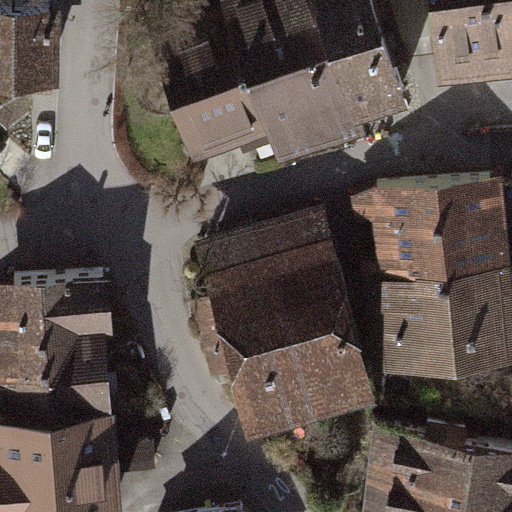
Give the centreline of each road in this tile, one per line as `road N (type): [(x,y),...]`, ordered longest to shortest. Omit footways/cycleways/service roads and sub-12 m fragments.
road 1 (residential): [(117,230),(416,150),(511,154)]
road 2 (residential): [(294,511),(181,365),(117,230)]
road 3 (residential): [(117,230),(91,143),(88,78),(99,0)]
